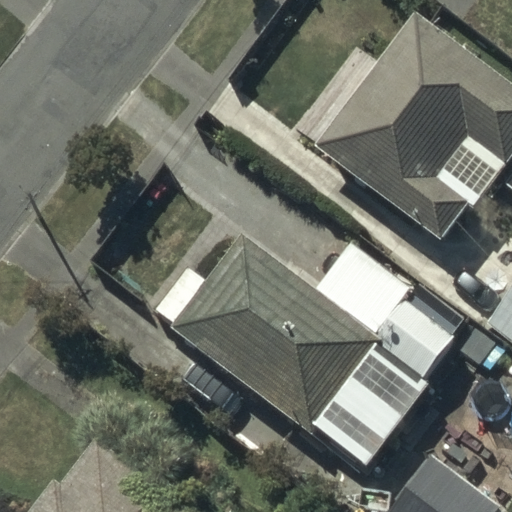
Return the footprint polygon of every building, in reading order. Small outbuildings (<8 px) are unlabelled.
[(511,162),(511,85),(419,16),(318,150),(448,248),(511,162)] [(404,307),(417,290),(355,242),(318,290),(250,238),(213,287),(191,270),(160,311),(178,325),(173,331),(315,440),(320,433),(371,472),(435,388),(428,382),(455,346),(404,307)] [(511,297),(490,325),(511,342),(511,297)] [(55,478),(29,511),(187,511),(97,446),(67,486),(55,478)] [(500,511),(434,460),(393,511),(500,511)]
